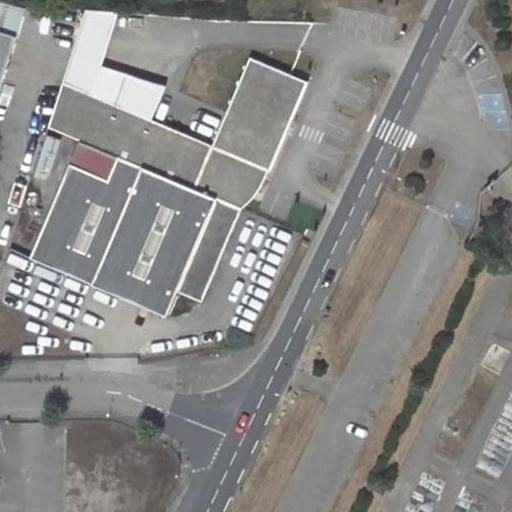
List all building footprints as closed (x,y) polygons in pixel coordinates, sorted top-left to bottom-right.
[(0,0),(0,95),(28,8),(0,0)] [(269,183),(310,81),(252,56),(215,144),(115,102),(94,93),(101,70),(120,12),(87,9),(50,125),(121,156),(144,166),(243,208),(253,202),(257,198),(266,187),(269,183)] [(94,93),(115,102),(123,77),(101,70),(94,93)] [(95,281),(144,166),(121,156),(72,271),(95,282),(95,281)] [(144,166),(95,281),(95,282),(170,314),(180,290),(204,300),(243,208),(144,166)]
